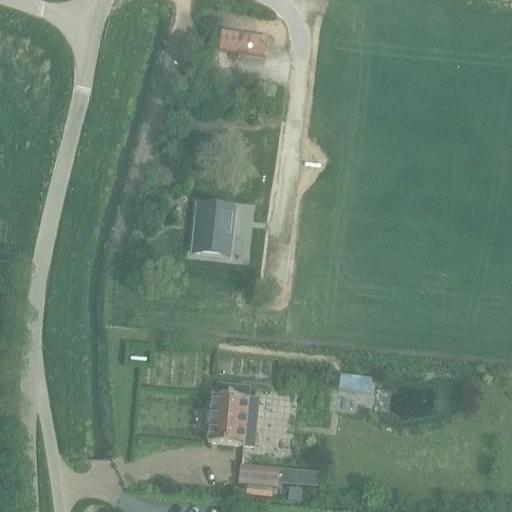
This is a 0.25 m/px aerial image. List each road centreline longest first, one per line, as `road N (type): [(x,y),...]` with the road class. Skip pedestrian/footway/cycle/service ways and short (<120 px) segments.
road 1 (unclassified): [(28,365),(39,272),(92,26)]
road 2 (unclassified): [(57,511),(28,365)]
road 3 (unclassified): [(31,511),(28,365)]
